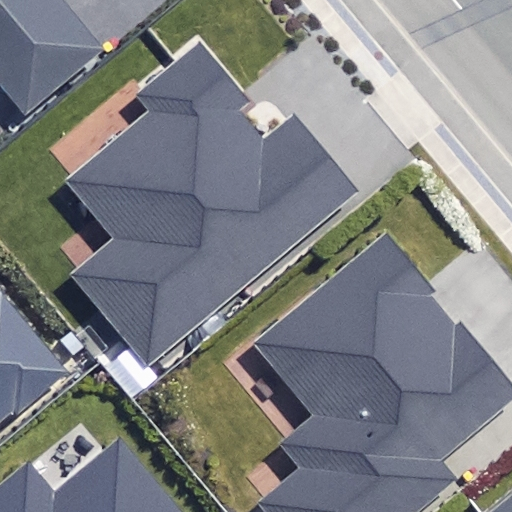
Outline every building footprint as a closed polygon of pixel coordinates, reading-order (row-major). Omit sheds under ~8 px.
[(0,0),(0,93),(16,112),(93,50),(52,0),(0,0)] [(281,114),(252,139),(222,104),(233,94),(190,45),(128,100),(138,112),(61,180),(110,236),(65,276),(140,362),(343,185),(281,114)] [(504,389),(372,237),(248,343),(307,410),(273,439),(295,464),(251,502),(259,511),(399,511),(439,478),(423,459),(504,389)] [(0,413),(53,370),(0,307),(0,413)] [(176,511),(111,435),(45,492),(20,462),(0,479),(0,511),(176,511)] [(511,511),(511,482),(478,511),(511,511)]
